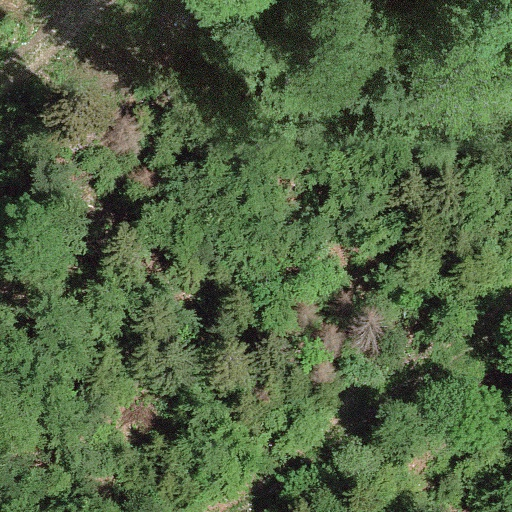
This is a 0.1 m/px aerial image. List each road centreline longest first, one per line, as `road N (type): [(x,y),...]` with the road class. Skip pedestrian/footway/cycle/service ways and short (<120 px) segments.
road 1 (track): [(511,307),(377,412),(224,511)]
road 2 (track): [(0,76),(97,0)]
